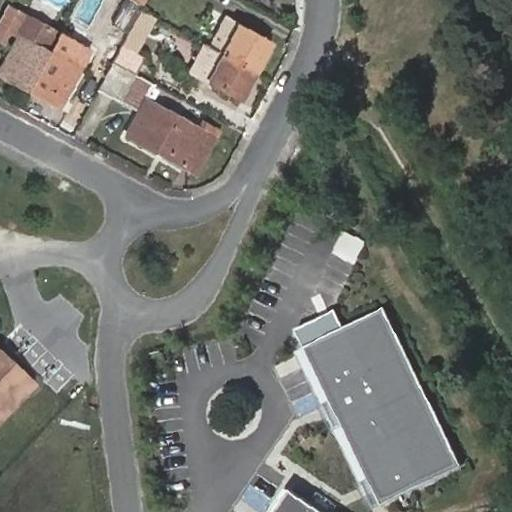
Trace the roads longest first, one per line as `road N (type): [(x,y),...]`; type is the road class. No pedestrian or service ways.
road 1 (track): [(511,346),(465,257),(356,98),(317,64)]
road 2 (residential): [(128,306),(112,358),(130,511)]
road 3 (residential): [(325,0),(317,64),(247,185)]
road 4 (residential): [(128,306),(157,316),(182,313),(208,290),(235,235),(247,185)]
road 5 (residential): [(0,123),(110,182),(136,213)]
